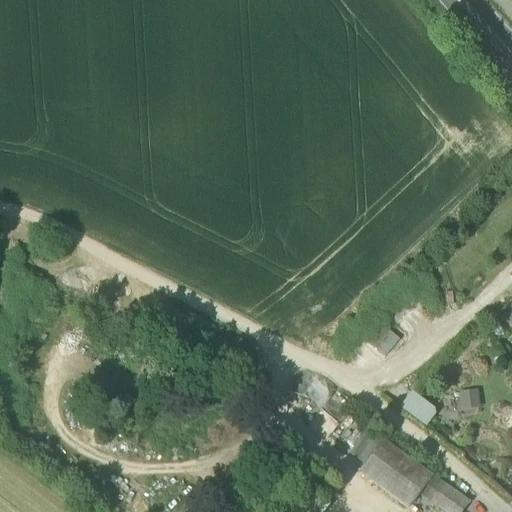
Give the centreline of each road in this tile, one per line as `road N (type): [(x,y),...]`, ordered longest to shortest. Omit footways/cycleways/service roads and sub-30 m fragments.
road 1 (track): [(502,511),(480,488),(293,360),(0,211)]
road 2 (unknown): [(400,511),(294,435),(284,403),(310,371)]
